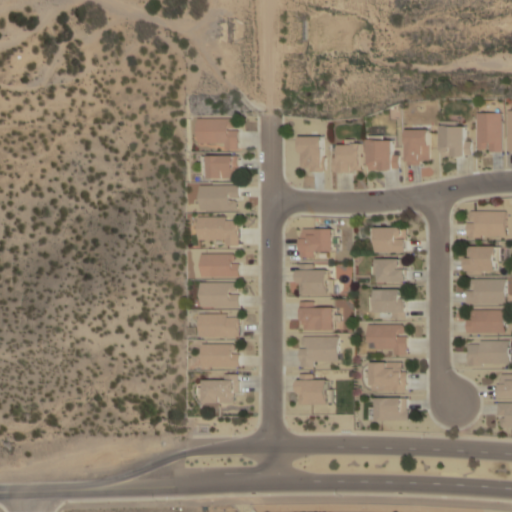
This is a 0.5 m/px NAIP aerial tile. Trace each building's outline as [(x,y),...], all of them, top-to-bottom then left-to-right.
[(502,151),(502,112),(478,112),(478,151),(502,151)] [(200,119),(200,145),(223,145),(223,151),(238,151),(238,119),(200,119)] [(442,155),(468,155),(468,121),(442,121),(442,155)] [(407,129),(407,164),(429,164),(429,129),(407,129)] [(324,136),(302,136),(302,171),(324,171),(324,136)] [(370,170),(398,170),(398,139),(370,139),(370,170)] [(362,172),(362,143),(335,143),(335,172),(362,172)] [(238,179),(238,156),(205,156),(205,179),(238,179)] [(237,211),(237,186),(200,186),(200,211),(237,211)] [(505,211),(467,211),(467,237),(505,237),(505,211)] [(198,243),(239,243),(239,219),(198,219),(198,243)] [(407,227),(376,227),(376,252),(407,252),(407,227)] [(299,228),(299,258),(335,258),(335,228),(299,228)] [(499,272),(499,246),(467,246),(467,272),(499,272)] [(202,277),(239,277),(239,254),(202,254),(202,277)] [(374,259),(374,283),(407,283),(407,259),(374,259)] [(299,296),(331,296),(331,270),(299,270),(299,296)] [(467,304),(507,304),(507,279),(467,279),(467,304)] [(239,307),(239,282),(201,282),(201,307),(239,307)] [(407,316),(407,290),(372,290),(372,316),(407,316)] [(300,307),(300,331),(335,331),(335,307),(300,307)] [(506,309),(468,309),(468,333),(506,333),(506,309)] [(239,337),(239,313),(200,313),(200,337),(239,337)] [(369,354),(406,354),(406,326),(369,326),(369,354)] [(300,337),(300,365),(339,365),(339,337),(300,337)] [(510,340),(469,340),(469,365),(510,365),(510,340)] [(239,343),(202,343),(202,367),(239,367),(239,343)] [(372,392),(406,392),(406,363),(372,363),(372,392)] [(500,397),(511,396),(511,373),(500,373),(500,397)] [(205,403),(239,403),(239,375),(205,375),(205,403)] [(329,376),(299,376),(299,403),(329,403),(329,376)] [(408,399),(374,399),(374,422),(408,422),(408,399)] [(511,427),(511,401),(499,402),(499,428),(511,427)]
